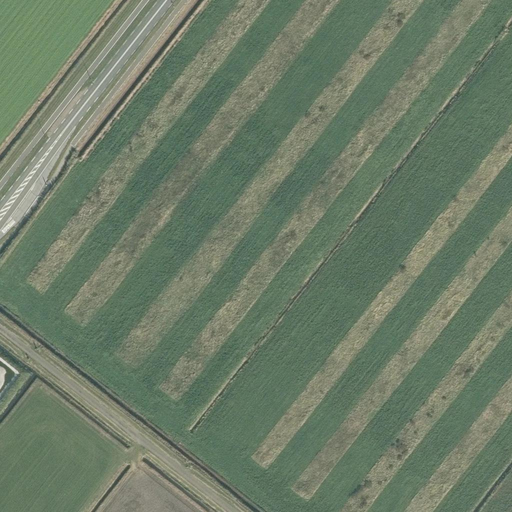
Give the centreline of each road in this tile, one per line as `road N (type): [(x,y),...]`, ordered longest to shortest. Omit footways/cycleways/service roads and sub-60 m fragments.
road 1 (unclassified): [(232,511),(0,328)]
road 2 (secondary): [(0,218),(171,0)]
